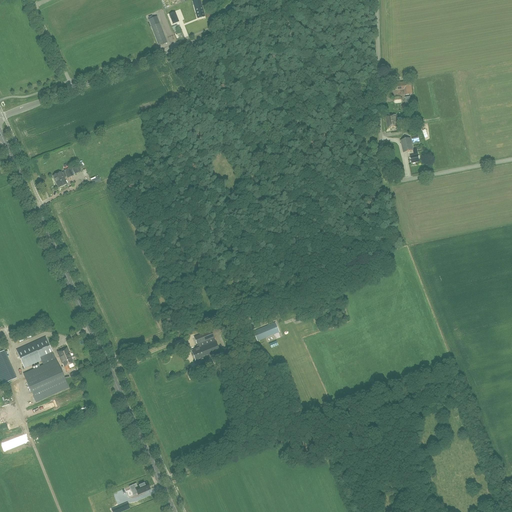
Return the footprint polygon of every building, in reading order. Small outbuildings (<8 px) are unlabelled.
[(196,20),(202,18),(199,4),(192,6),(196,20)] [(159,46),(167,43),(159,24),(151,27),(159,46)] [(388,129),(391,128),(392,129),(393,129),(394,129),(394,128),(398,127),(397,124),(399,123),(401,123),(402,122),(401,118),(396,118),(396,115),(386,117),(388,129)] [(413,149),(410,138),(400,140),(403,153),(413,151),(414,156),(410,157),(411,164),(419,162),(418,155),(417,149),(413,149)] [(62,172),(53,176),(58,188),(67,184),(64,180),(65,179),(64,177),(67,176),(68,178),(73,176),(73,175),(81,171),(78,165),(75,167),(75,166),(70,169),(70,168),(64,171),(64,172),(62,173),(62,172)] [(373,204),(378,197),(374,193),(368,200),(373,204)] [(251,328),(274,319),(272,315),(249,324),(251,328)] [(258,342),(279,333),(275,323),(254,332),(258,342)] [(197,353),(217,345),(211,330),(194,337),(197,346),(196,346),(197,349),(194,350),(194,349),(192,350),(192,351),(191,351),(194,358),(199,357),(197,353)] [(62,375),(54,355),(45,337),(16,350),(24,368),(44,360),(46,365),(25,375),(23,375),(36,403),(69,388),(62,375)] [(199,357),(194,358),(196,362),(208,357),(209,358),(220,353),(217,345),(197,353),(199,357)] [(70,357),(71,357),(67,347),(57,351),(62,361),(70,357)] [(62,361),(63,364),(63,363),(65,367),(73,363),(70,357),(62,361)] [(142,493),(150,489),(147,483),(135,488),(137,494),(139,493),(139,494),(142,493)]
